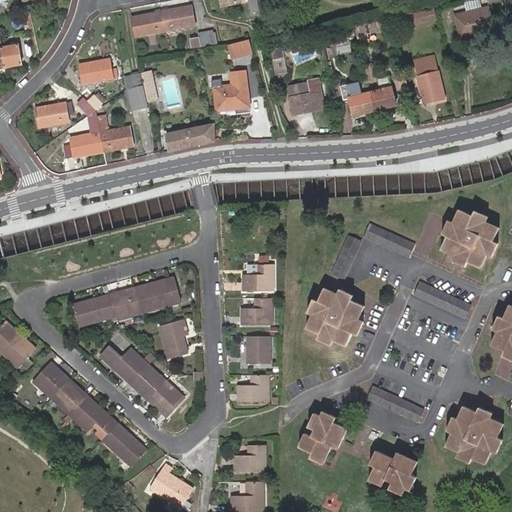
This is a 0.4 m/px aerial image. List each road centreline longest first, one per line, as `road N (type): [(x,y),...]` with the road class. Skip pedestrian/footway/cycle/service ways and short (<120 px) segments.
road 1 (residential): [(209,248),(46,290),(34,303),(38,324),(162,442),(182,443),(208,425),(215,404)]
road 2 (tertiary): [(511,119),(410,143),(196,162)]
road 3 (residential): [(449,382),(430,426),(408,433),(345,408),(336,386)]
road 4 (tertiary): [(196,162),(39,198)]
road 5 (residential): [(215,404),(209,248)]
road 6 (residential): [(416,268),(370,367),(336,386)]
road 7 (residential): [(0,116),(54,65),(87,0)]
